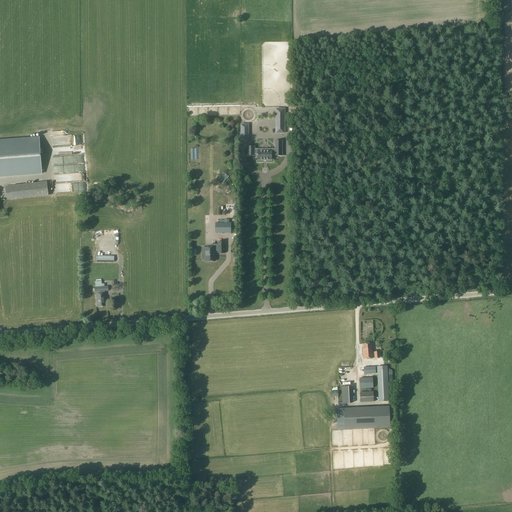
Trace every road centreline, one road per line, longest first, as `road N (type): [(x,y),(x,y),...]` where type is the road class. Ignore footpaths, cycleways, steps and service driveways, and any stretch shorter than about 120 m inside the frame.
road 1 (unclassified): [(0,334),(511,291)]
road 2 (track): [(186,466),(185,317)]
